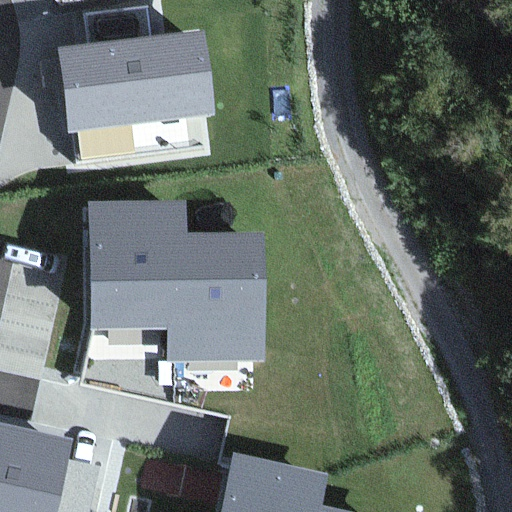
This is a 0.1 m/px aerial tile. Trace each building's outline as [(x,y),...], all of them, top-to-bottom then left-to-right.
[(85,54),(149,47),(144,8),(81,15),(85,54)] [(85,54),(57,58),(60,79),(70,166),(202,150),(189,42),(149,47),(85,54)] [(88,215),(89,325),(151,325),(168,325),(168,246),(168,215),(88,215)] [(249,358),(249,246),(168,246),(168,325),(168,335),(168,358),(249,358)] [(59,451),(0,437),(0,511),(44,511),(52,479),(55,469),(59,451)] [(296,483),(230,468),(220,511),(303,511),(309,486),(296,483)] [(87,511),(93,488),(52,479),(44,511),(87,511)]
